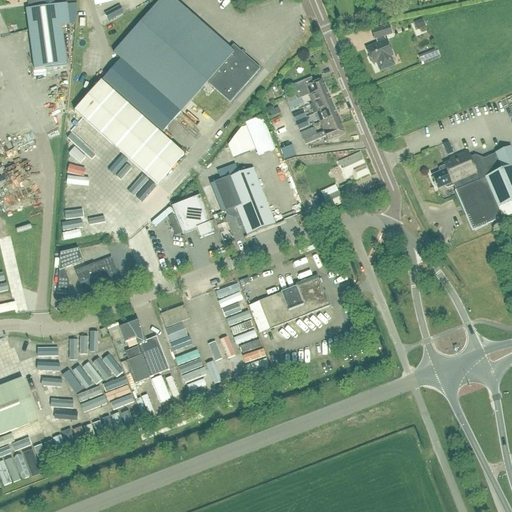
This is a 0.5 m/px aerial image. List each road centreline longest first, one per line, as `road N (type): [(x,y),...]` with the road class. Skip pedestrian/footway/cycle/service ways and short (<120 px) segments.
road 1 (unclassified): [(0,327),(72,322),(353,218)]
road 2 (unclassified): [(76,511),(412,383)]
road 3 (unknown): [(0,56),(46,169),(38,326)]
road 4 (tertiary): [(387,224),(391,186),(315,0)]
road 5 (unclassified): [(412,383),(353,218)]
road 6 (tertiary): [(440,372),(507,511)]
road 7 (tertiary): [(481,356),(446,286),(408,239)]
road 8 (tertiary): [(408,239),(419,314),(440,372)]
road 9 (unclassified): [(461,511),(412,383)]
road 10 (tertiary): [(511,481),(481,356)]
